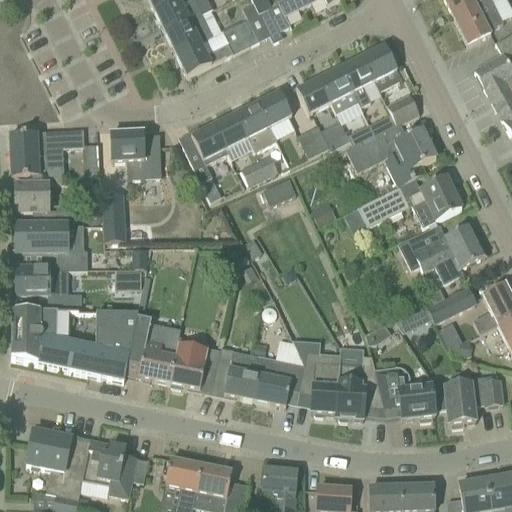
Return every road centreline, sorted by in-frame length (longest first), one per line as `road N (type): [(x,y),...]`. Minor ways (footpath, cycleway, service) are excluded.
road 1 (residential): [(511,456),(396,476),(302,462),(0,389)]
road 2 (residential): [(398,13),(197,105),(110,116)]
road 3 (residential): [(511,241),(398,13)]
road 4 (unclassified): [(110,116),(41,0)]
